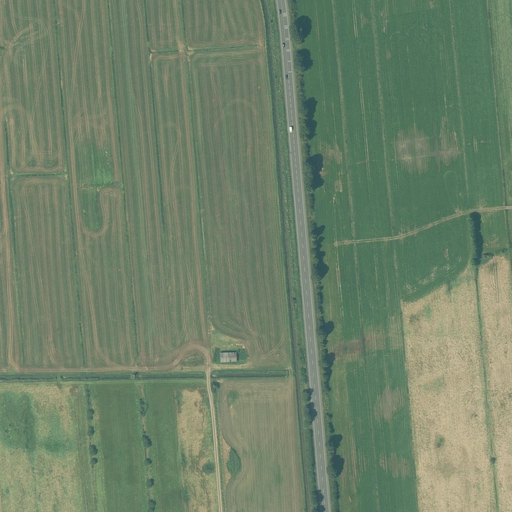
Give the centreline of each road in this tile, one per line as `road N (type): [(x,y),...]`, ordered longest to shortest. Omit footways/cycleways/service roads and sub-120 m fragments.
road 1 (primary): [(325,511),(280,0)]
road 2 (track): [(506,207),(466,211),(405,236),(347,242)]
road 3 (track): [(221,511),(208,366)]
